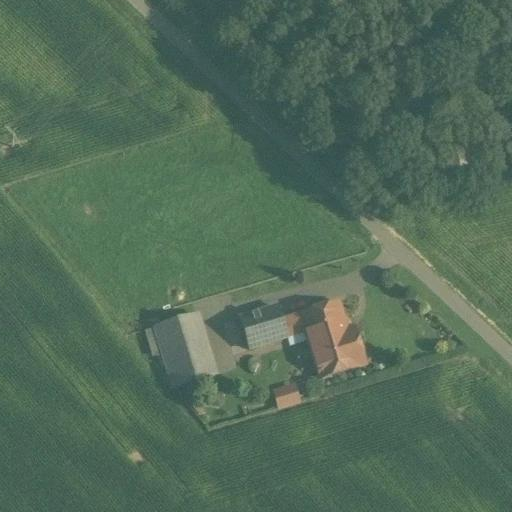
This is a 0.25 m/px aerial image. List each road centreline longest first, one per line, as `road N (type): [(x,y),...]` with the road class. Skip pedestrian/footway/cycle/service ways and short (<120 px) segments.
road 1 (unclassified): [(135,0),(511,356)]
road 2 (unknown): [(163,493),(130,421),(359,214)]
road 3 (track): [(170,35),(303,0)]
